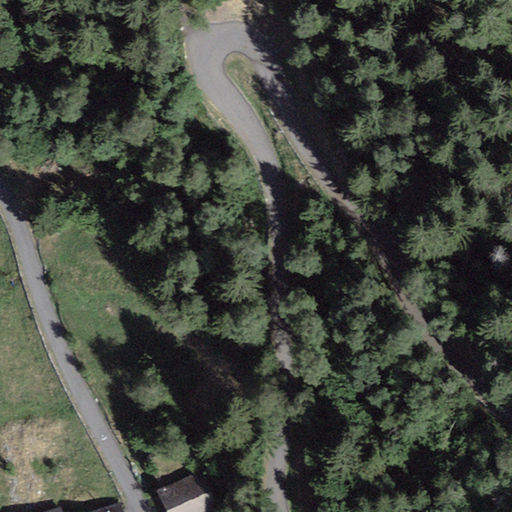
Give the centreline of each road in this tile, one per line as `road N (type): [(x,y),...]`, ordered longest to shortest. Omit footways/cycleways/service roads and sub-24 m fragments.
road 1 (track): [(298,511),(279,383),(289,237),(281,173),(221,102),(215,57),(233,45),(251,44),(272,63),(299,127),(350,205),(511,406)]
road 2 (track): [(0,186),(149,511)]
